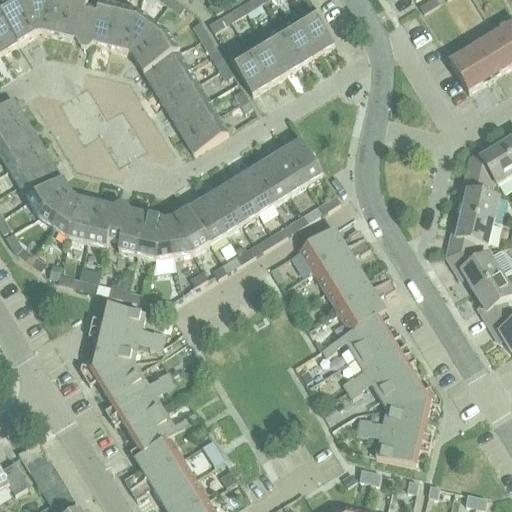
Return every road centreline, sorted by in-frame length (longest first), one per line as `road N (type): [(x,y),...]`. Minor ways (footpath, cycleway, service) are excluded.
road 1 (residential): [(488,399),(404,260)]
road 2 (residential): [(404,260),(365,186),(372,131)]
road 3 (residential): [(116,511),(46,399)]
road 4 (residential): [(449,149),(448,128),(400,53),(380,59)]
road 5 (residential): [(404,260),(423,249),(449,149)]
